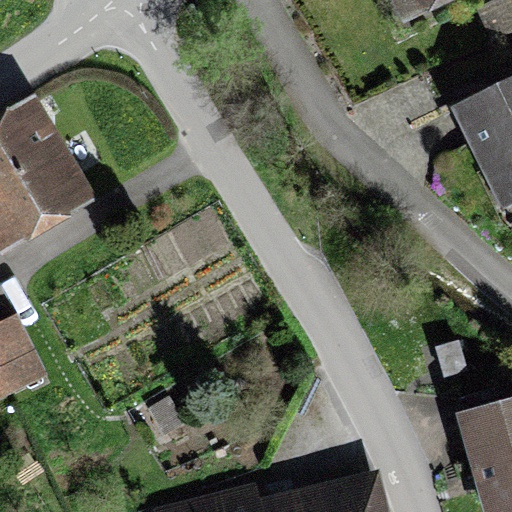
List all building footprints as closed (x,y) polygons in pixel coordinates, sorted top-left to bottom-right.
[(405,0),(420,34),(499,0),(405,0)] [(511,95),(465,118),(511,215),(511,95)] [(48,113),(0,139),(0,247),(11,268),(106,215),(48,113)] [(0,419),(61,387),(25,321),(0,334),(0,419)] [(511,511),(511,417),(472,429),(494,511),(511,511)] [(269,511),(265,495),(198,511),(389,511),(383,487),(286,511),(269,511)]
